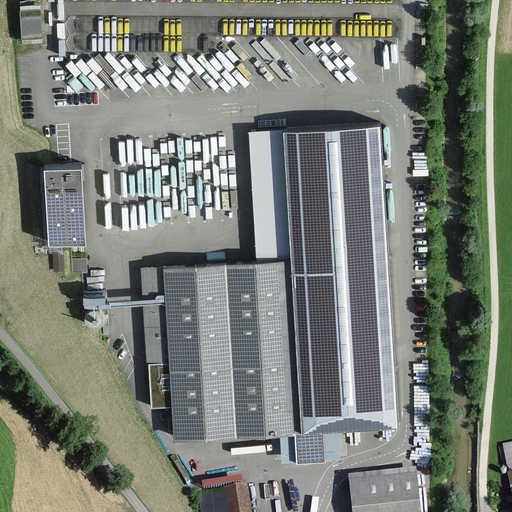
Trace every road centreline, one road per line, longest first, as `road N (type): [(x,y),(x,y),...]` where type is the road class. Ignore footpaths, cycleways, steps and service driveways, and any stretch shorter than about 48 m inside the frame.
road 1 (track): [(483,497),(495,300),(489,150),(496,0)]
road 2 (unclassified): [(0,335),(146,511)]
road 3 (unknown): [(160,425),(217,455),(339,479)]
